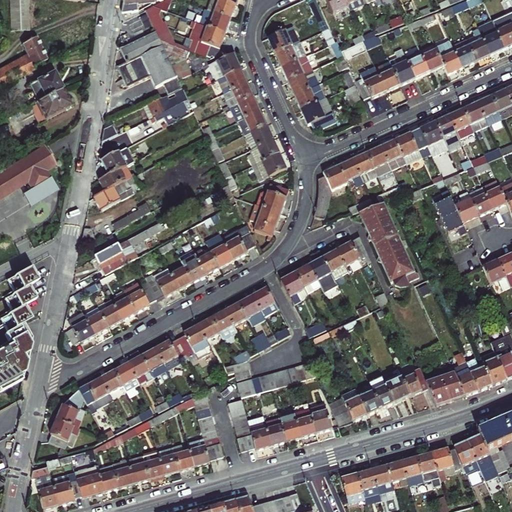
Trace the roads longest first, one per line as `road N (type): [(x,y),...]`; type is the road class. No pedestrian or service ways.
road 1 (residential): [(39,388),(270,263),(296,229),(304,161)]
road 2 (residential): [(110,0),(69,238)]
road 3 (residential): [(304,161),(511,67)]
road 4 (secondary): [(310,461),(511,398)]
road 5 (unknown): [(291,239),(359,227),(415,343)]
road 6 (secondary): [(130,511),(310,461)]
road 7 (residential): [(272,0),(253,17),(250,43),(304,161)]
road 8 (residential): [(69,238),(39,388)]
road 9 (residential): [(39,388),(13,511)]
